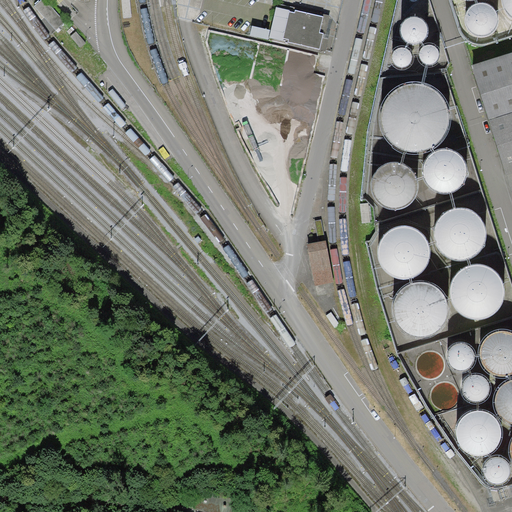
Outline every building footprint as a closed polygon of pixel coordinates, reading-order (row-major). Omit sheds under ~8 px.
[(329,16),(276,4),(270,29),(268,39),(267,40),(320,52),(321,50),(323,51),(328,32),(325,32),(329,16)] [(489,6),(483,7),(478,9),(474,14),(471,19),(471,25),(473,31),(477,35),(481,38),(487,39),(492,39),(498,36),(502,32),(504,27),(504,21),(503,15),(500,11),(495,7),(489,6)] [(423,19),(416,18),(411,19),(407,22),(404,26),(403,31),(404,36),(406,41),(410,44),(414,46),(418,46),(422,45),(426,42),(429,39),(431,35),(431,31),(430,26),(427,22),(423,19)] [(250,34),(268,39),(270,29),(252,24),(250,34)] [(74,32),(69,37),(79,47),(84,43),(74,32)] [(435,47),(433,47),(429,48),(426,51),(424,54),(424,57),(424,59),(425,63),(428,66),(431,68),(435,68),(439,67),(442,65),(444,62),(445,59),(445,56),(444,52),(441,49),(438,47),(435,47)] [(408,49),(403,49),(400,51),(397,53),(396,57),(395,60),(397,65),(399,68),(402,70),(406,70),(408,70),(412,69),(414,66),(416,63),(416,60),(416,56),(414,53),(411,51),(408,49)] [(511,53),(470,67),(488,120),(511,112),(511,53)] [(428,86),(412,87),(401,92),(392,101),(387,112),(386,124),(391,141),(400,150),(411,155),(429,156),(441,151),(450,143),(456,132),(457,122),(455,110),(449,99),(440,91),(428,86)] [(511,112),(488,120),(506,174),(511,171),(511,112)] [(455,153),(444,154),(437,158),(433,164),(430,171),(430,179),(432,184),(436,191),(443,195),(450,197),(461,195),(468,191),(472,185),(474,174),(473,166),(468,160),(462,155),(455,153)] [(408,168),(402,167),(394,168),(388,171),(382,177),(379,184),(379,193),(382,200),(387,206),(393,210),(399,211),(406,210),(413,207),(419,202),(422,193),(422,185),(420,178),(415,172),(408,168)] [(469,209),(459,210),(450,215),(444,222),(440,232),(440,241),(444,252),(450,260),(459,264),(469,266),(476,265),(484,260),(491,253),(495,244),(496,233),(493,224),(487,216),(479,211),(469,209)] [(409,227),(399,228),(390,233),(384,241),(380,250),(380,260),(384,270),(390,278),(399,282),(409,284),(416,283),(424,278),(431,271),(435,262),(436,252),(433,242),(427,234),(419,229),(409,227)] [(208,243),(196,229),(189,235),(201,249),(208,243)] [(323,243),(305,246),(312,285),(330,282),(323,243)] [(486,267),(476,268),(467,273),(461,280),(457,290),(457,300),(461,310),(467,318),(476,322),(486,324),(493,323),(501,318),(508,311),(511,303),(511,287),(510,282),(504,274),(496,269),(486,267)] [(428,285),(418,286),(410,291),(403,298),(399,307),(399,317),(403,328),(410,335),(419,340),(428,341),(435,340),(444,336),(451,329),(455,320),(456,309),(452,300),(446,292),(438,287),(428,285)] [(511,334),(505,334),(497,337),(491,343),(487,350),(486,359),(489,368),(494,375),(501,380),(509,381),(511,381),(511,334)] [(468,345),(461,346),(456,349),(453,353),(451,358),(452,364),(453,368),(456,372),(461,375),(466,376),(472,375),(477,373),(481,368),(482,363),(483,359),(481,353),(478,349),(473,346),(468,345)] [(478,376),(474,378),(469,384),(467,389),(467,394),(469,399),(473,402),(479,405),(484,405),(489,404),(493,401),(496,396),(497,391),(496,386),(493,380),(488,377),(483,376),(478,376)] [(511,387),(508,392),(505,397),(503,405),(504,413),(508,420),(511,424),(511,387)] [(489,414),(481,414),(474,417),(468,423),(464,430),(464,441),(467,448),(472,454),(476,457),(484,459),(492,459),(499,455),(503,452),(507,445),(509,437),(508,429),(503,421),(496,416),(489,414)] [(506,460),(500,461),(496,463),(492,467),(490,472),(489,477),(491,483),(494,487),(500,491),(505,492),(510,491),(511,489),(511,462),(511,461),(506,460)] [(238,501),(198,491),(196,499),(183,497),(181,506),(206,511),(238,511),(239,510),(239,506),(238,501)]
